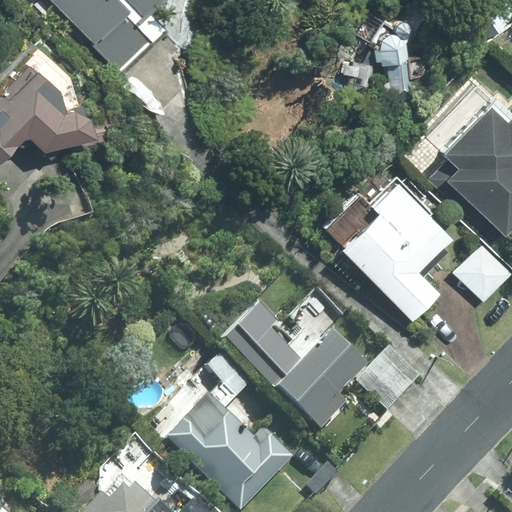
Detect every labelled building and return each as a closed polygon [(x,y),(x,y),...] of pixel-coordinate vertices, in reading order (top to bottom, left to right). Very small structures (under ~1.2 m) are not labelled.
[(154,0),(48,0),(49,1),(37,13),(53,29),(61,22),(116,79),(168,29),(147,7),(154,0)] [(511,19),(511,0),(474,0),(459,18),(490,45),(511,19)] [(377,100),(414,94),(411,77),(423,75),(419,53),(407,55),(401,15),(364,21),(377,100)] [(39,46),(0,88),(0,151),(19,132),(36,148),(87,132),(67,70),(39,46)] [(425,115),(396,145),(493,242),(511,222),(511,109),(505,116),(484,95),(445,135),(425,115)] [(432,292),(416,274),(442,249),(435,243),(445,233),(389,174),(362,200),(353,190),(318,224),(406,317),(432,292)] [(506,273),(473,243),(447,271),(481,301),(506,273)] [(243,313),(217,341),(254,375),(258,371),(273,384),(268,389),(316,433),(342,405),(333,397),(360,368),(321,332),(336,316),(311,293),(291,314),(304,326),(276,356),(272,352),(278,345),(243,313)] [(417,376),(382,347),(351,384),(386,414),(417,376)] [(160,365),(124,402),(235,511),(287,459),(258,430),(248,441),(220,413),(247,386),(213,353),(196,370),(186,361),(171,376),(160,365)] [(193,511),(166,486),(151,502),(133,484),(139,478),(112,453),(93,473),(102,482),(73,511),(193,511)]
